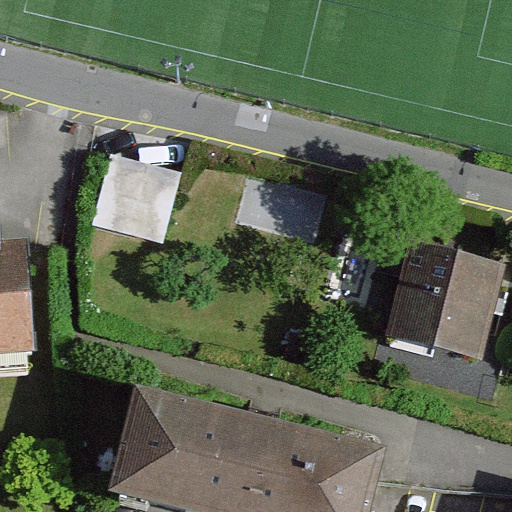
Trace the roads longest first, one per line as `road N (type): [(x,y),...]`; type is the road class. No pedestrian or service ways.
road 1 (residential): [(0,62),(511,191)]
road 2 (unknown): [(125,368),(511,464)]
